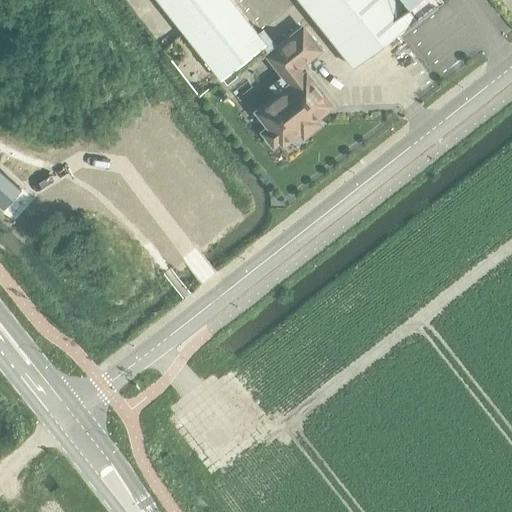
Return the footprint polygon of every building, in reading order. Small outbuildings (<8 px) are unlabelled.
[(159,0),(221,79),(265,44),(266,43),(231,0),(159,0)] [(301,0),(353,66),(398,30),(401,33),(433,8),(426,0),(301,0)] [(315,117),(330,104),(306,74),(305,74),(298,66),(320,49),(303,28),(269,55),(285,75),(271,86),(279,95),(259,111),(271,126),(263,131),(274,145),(281,139),(283,142),(299,129),(304,136),(320,123),(315,117)] [(232,70),(222,78),(227,84),(237,76),(232,70)] [(0,170),(0,203),(4,207),(21,189),(0,170)]
